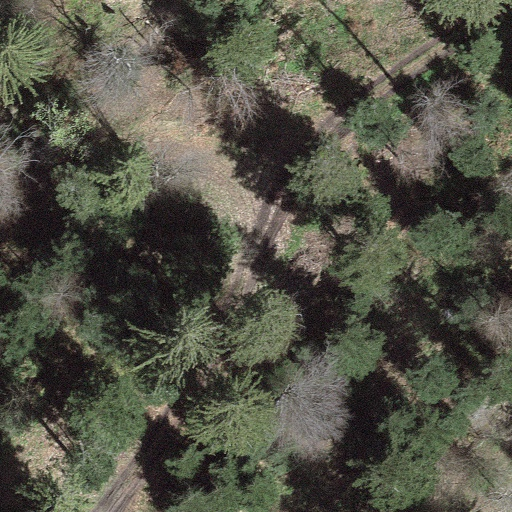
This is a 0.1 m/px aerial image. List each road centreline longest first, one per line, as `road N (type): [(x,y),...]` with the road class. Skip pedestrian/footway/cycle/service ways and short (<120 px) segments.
road 1 (track): [(0,480),(36,451),(71,405),(140,274),(180,230),(499,0)]
road 2 (track): [(0,225),(82,174),(162,153),(212,151),(268,171),(278,199),(246,291),(113,511)]
